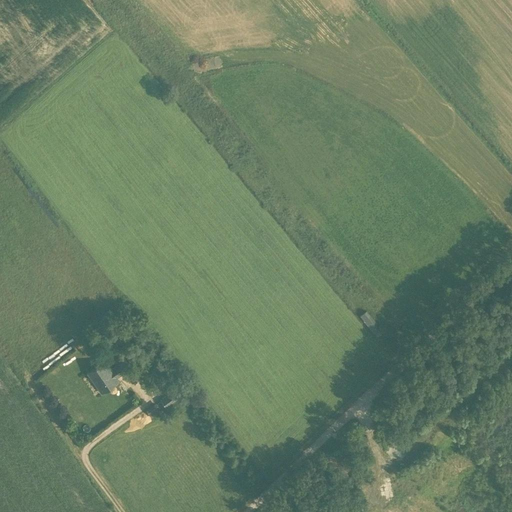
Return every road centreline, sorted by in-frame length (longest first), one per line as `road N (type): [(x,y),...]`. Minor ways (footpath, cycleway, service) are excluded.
road 1 (track): [(248,511),(511,259)]
road 2 (track): [(121,511),(83,454),(150,401),(132,377)]
